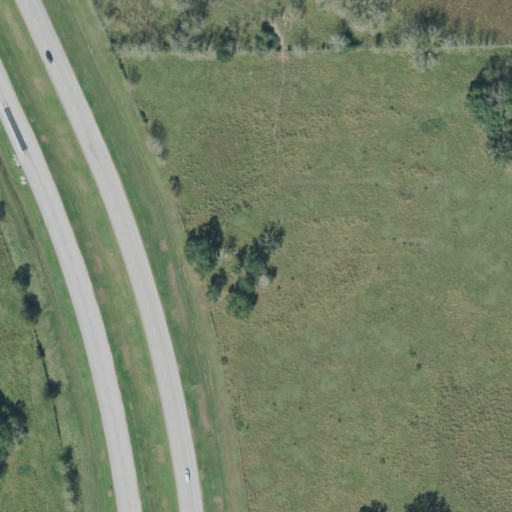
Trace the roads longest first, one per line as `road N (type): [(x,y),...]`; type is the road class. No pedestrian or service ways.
road 1 (primary): [(191,511),(168,375),(126,232),(28,0)]
road 2 (primary): [(0,66),(75,254),(133,511)]
